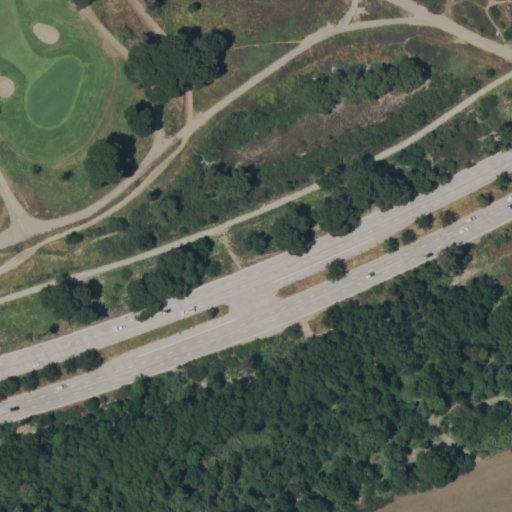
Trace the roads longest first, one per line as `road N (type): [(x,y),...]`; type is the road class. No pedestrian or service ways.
road 1 (primary): [(260,318),(511,200)]
road 2 (primary): [(244,282),(0,364)]
road 3 (primary): [(511,153),(369,230)]
road 4 (primary): [(0,410),(138,364)]
road 5 (primary): [(369,230),(244,282)]
road 6 (primary): [(138,364),(260,318)]
